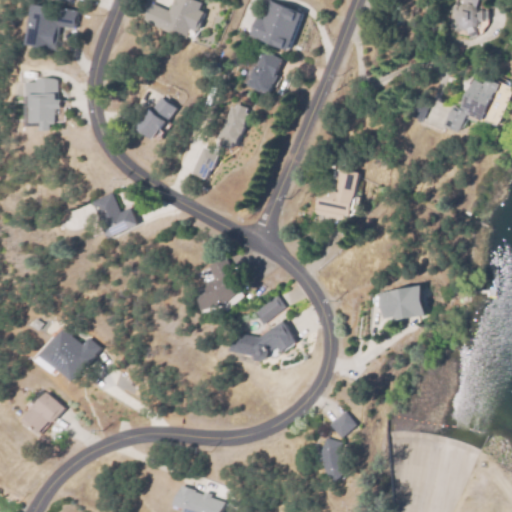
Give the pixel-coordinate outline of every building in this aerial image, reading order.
[(142,21),(176,36),(178,33),(185,36),(189,28),(195,31),(203,12),(197,10),(200,2),(195,0),(172,0),(168,10),(150,2),(142,21)] [(262,0),(267,0),(302,15),(286,53),(247,36),(262,0)] [(461,0),(476,0),(476,4),(479,9),(483,9),(483,23),(476,23),(475,27),(478,33),(467,37),(464,30),(446,28),(448,1),(461,3),(461,0)] [(29,5),(74,12),(72,29),(56,27),(52,51),(23,47),(29,5)] [(256,49),(281,61),(264,97),(239,86),(256,49)] [(470,79),(479,83),(482,77),(498,84),(482,123),(464,115),(457,132),(441,125),(450,104),(458,108),(470,79)] [(32,80),(53,80),(53,101),(57,101),(57,112),(52,112),(52,128),(46,128),(46,134),(35,134),(35,127),(24,127),(24,84),(32,84),(32,80)] [(419,120),(430,98),(413,90),(402,112),(419,120)] [(139,104),(124,122),(151,142),(174,112),(158,99),(149,111),(139,104)] [(229,101),(248,108),(232,152),(213,146),(229,101)] [(200,148),(217,154),(207,181),(190,175),(200,148)] [(335,168),(355,171),(348,218),(309,212),(314,178),(333,181),(335,168)] [(104,236),(136,221),(128,204),(118,209),(109,190),(88,200),(104,236)] [(206,263),(224,255),(240,292),(202,309),(192,286),(212,277),(206,263)] [(376,291),(381,317),(391,315),(392,320),(425,313),(419,283),(376,291)] [(252,311),(276,293),(284,305),(260,322),(252,311)] [(257,333),(280,319),(296,340),(261,359),(226,349),(233,330),(257,333)] [(38,353),(73,379),(98,345),(85,335),(79,343),(58,327),(38,353)] [(43,389),(64,406),(41,434),(20,417),(43,389)] [(328,422),(343,409),(354,423),(339,435),(328,422)] [(324,434),(336,438),(333,446),(336,463),(342,467),(335,477),(325,470),(319,448),(324,434)] [(179,484),(224,499),(219,511),(188,511),(182,510),(183,507),(172,503),(179,484)]
